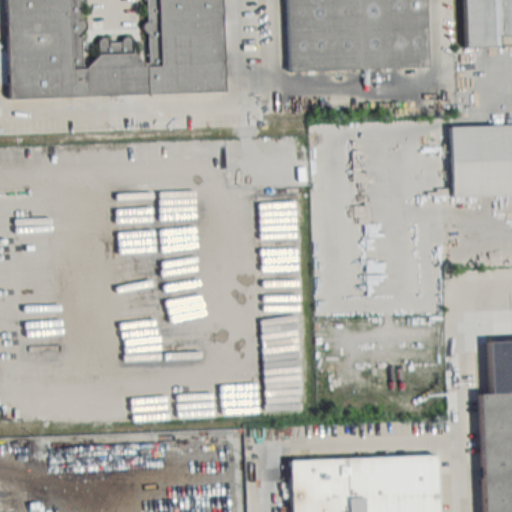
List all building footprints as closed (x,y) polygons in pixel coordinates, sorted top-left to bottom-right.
[(224,92),(221,0),(145,0),(147,60),(133,60),(132,39),(96,40),(97,62),(81,63),(79,0),(4,0),(7,98),(224,92)] [(285,0),(287,71),(428,68),(426,0),(285,0)] [(511,0),(463,0),(465,47),(500,46),(499,35),(511,34),(511,0)] [(511,195),(511,124),(450,126),(451,197),(511,195)] [(481,511),(511,511),(511,417),(511,416),(511,340),(488,341),(489,394),(480,395),(481,511)] [(290,461),(291,511),(439,511),(438,457),(290,461)]
